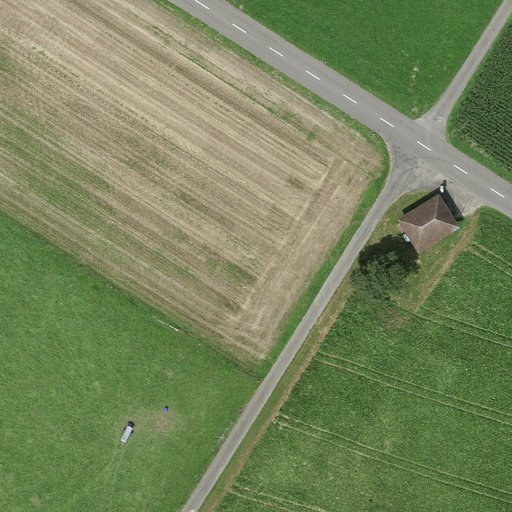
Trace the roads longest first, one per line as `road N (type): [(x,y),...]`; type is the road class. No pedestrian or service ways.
road 1 (track): [(511,7),(194,511)]
road 2 (tertiary): [(192,0),(511,203)]
